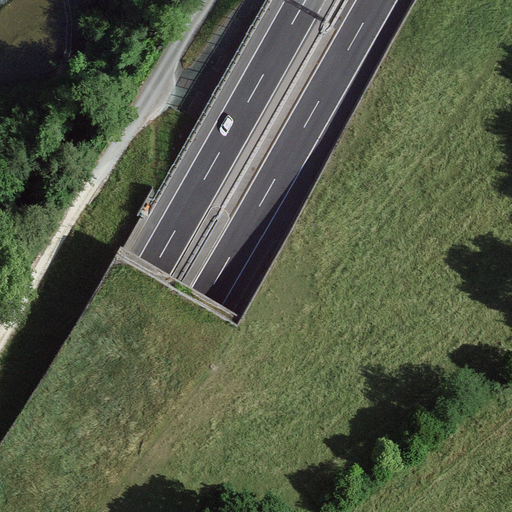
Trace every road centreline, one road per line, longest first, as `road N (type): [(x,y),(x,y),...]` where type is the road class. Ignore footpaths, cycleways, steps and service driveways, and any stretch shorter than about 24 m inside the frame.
road 1 (motorway): [(305,0),(1,511)]
road 2 (motorway): [(79,511),(376,0)]
road 3 (track): [(0,344),(206,0)]
